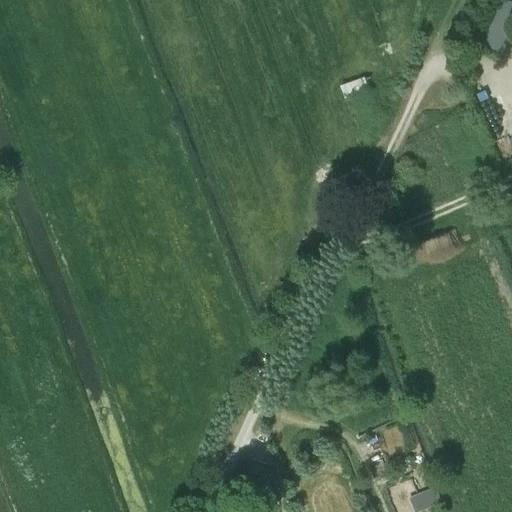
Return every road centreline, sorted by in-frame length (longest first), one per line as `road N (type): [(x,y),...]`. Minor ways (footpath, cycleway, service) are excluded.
road 1 (unclassified): [(219,511),(241,439),(298,312),(389,156),(451,7)]
road 2 (track): [(335,246),(444,212),(511,180)]
